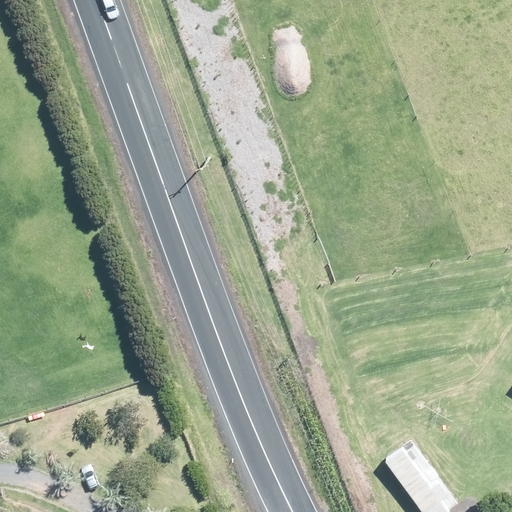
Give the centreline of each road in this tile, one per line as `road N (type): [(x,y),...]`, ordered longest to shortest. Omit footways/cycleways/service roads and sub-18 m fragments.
road 1 (tertiary): [(92,0),(289,511)]
road 2 (unknown): [(124,511),(0,448)]
